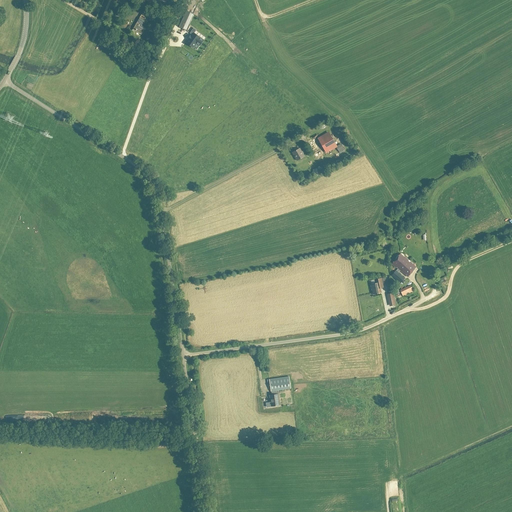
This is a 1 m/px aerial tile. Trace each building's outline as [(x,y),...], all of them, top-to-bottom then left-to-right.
[(186,31),(194,14),(187,11),(179,27),(186,31)] [(145,26),(150,17),(142,13),(132,30),(133,29),(136,31),(146,37),(151,29),(149,28),(145,26)] [(187,42),(193,47),(196,43),(197,43),(200,45),(203,39),(194,33),(196,29),(193,28),(190,33),(192,34),(187,42)] [(323,147),(327,153),(336,147),(339,152),(344,149),(341,144),(337,146),(329,131),(317,138),(323,147)] [(304,156),(303,154),(305,153),(303,150),(301,151),(300,148),(292,153),(297,161),(304,156)] [(313,169),(312,174),(316,176),(320,174),(320,170),(317,168),(313,169)] [(400,283),(405,278),(398,272),(400,270),(408,277),(416,267),(401,254),(392,264),(396,268),(396,267),(398,268),(396,270),(391,275),(400,283)] [(381,288),(384,287),(382,278),(374,279),(374,280),(371,280),(372,284),(371,284),(373,294),(382,293),(381,288)] [(403,296),(414,291),(411,285),(400,290),(403,296)] [(387,294),(390,306),(396,305),(393,293),(387,294)] [(267,403),(268,407),(280,405),(278,394),(277,390),(291,388),(289,376),(269,379),(271,391),(272,395),(269,395),(270,399),(271,399),(271,402),(267,403)]
